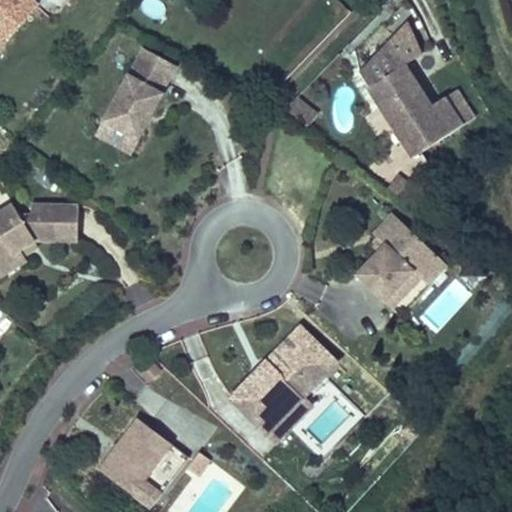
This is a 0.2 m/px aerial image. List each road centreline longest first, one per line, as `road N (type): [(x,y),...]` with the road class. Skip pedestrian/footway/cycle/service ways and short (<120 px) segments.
road 1 (residential): [(0,504),(35,428),(83,366),(207,284)]
road 2 (residential): [(232,299),(262,295),(282,273),(283,244),(264,220),(235,214),(209,228),(198,255),(207,284)]
